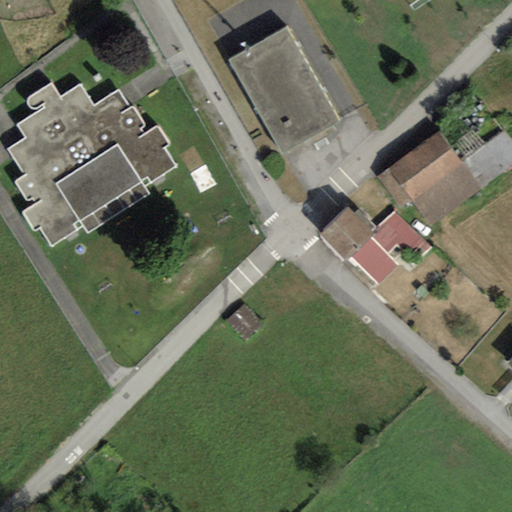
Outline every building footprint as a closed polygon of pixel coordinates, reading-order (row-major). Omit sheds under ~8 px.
[(283,24),(226,56),(280,150),(337,117),(283,24)] [(148,179),(174,162),(162,144),(167,140),(155,121),(139,131),(135,126),(142,122),(128,100),(118,107),(108,90),(91,101),(78,80),(58,93),(48,77),(28,89),(27,90),(26,91),(26,92),(25,94),(25,95),(25,96),(25,98),(26,99),(27,100),(28,101),(30,102),(31,102),(32,103),(34,102),(35,102),(38,100),(40,104),(14,121),(28,143),(10,155),(20,171),(13,176),(12,177),(11,178),(11,179),(11,180),(11,181),(12,182),(20,195),(21,196),(22,197),(23,197),(24,197),(25,196),(31,192),(35,198),(21,207),(20,208),(19,209),(19,210),(19,211),(19,212),(20,212),(29,226),(29,227),(30,228),(31,228),(32,228),(33,228),(34,227),(37,225),(48,243),(74,227),(71,222),(145,175),(148,179)] [(409,194),(428,220),(491,174),(511,159),(511,143),(469,85),(435,109),(445,123),(437,130),(458,158),(409,194)] [(437,130),(388,165),(409,194),(458,158),(437,130)] [(320,228),(345,254),(373,226),(355,208),(351,212),(344,205),(320,228)] [(430,244),(392,208),(373,226),(345,254),(373,281),(391,263),(376,247),(387,236),(412,262),(430,244)] [(259,322),(242,304),(223,319),(243,338),(259,322)]
